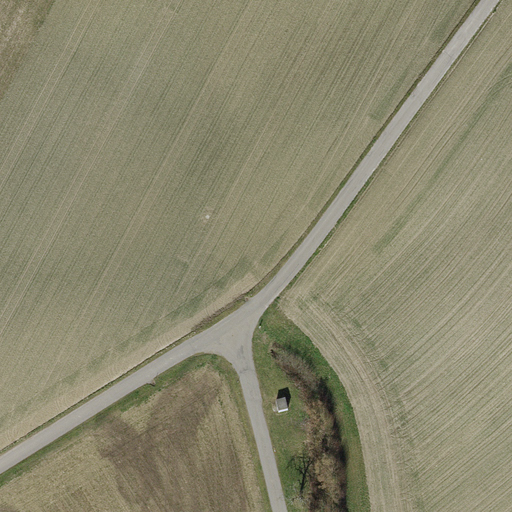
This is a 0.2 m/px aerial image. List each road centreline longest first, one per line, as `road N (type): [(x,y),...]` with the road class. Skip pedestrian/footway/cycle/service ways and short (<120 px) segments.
road 1 (track): [(236,331),(294,272),(493,0)]
road 2 (track): [(236,331),(0,469)]
road 3 (track): [(282,511),(236,331)]
